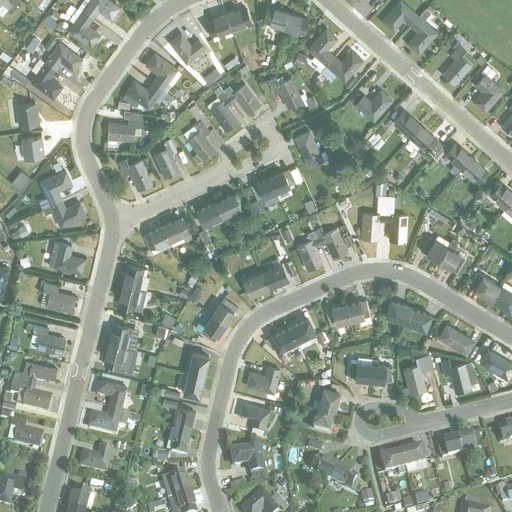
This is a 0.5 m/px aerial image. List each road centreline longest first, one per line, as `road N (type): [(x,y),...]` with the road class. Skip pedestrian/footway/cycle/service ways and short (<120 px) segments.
road 1 (residential): [(511,337),(408,273),(384,269),(355,271),(253,319),(230,353),(206,464),(220,511)]
road 2 (residential): [(46,511),(114,223)]
road 3 (residential): [(114,223),(81,152),(88,100),(150,21),(181,0)]
road 4 (residential): [(330,0),(511,158)]
road 5 (residential): [(428,421),(397,408),(364,409),(363,431),(399,430)]
road 6 (residential): [(114,223),(225,173)]
road 7 (residential): [(225,173),(275,146),(272,134),(255,129),(230,149)]
